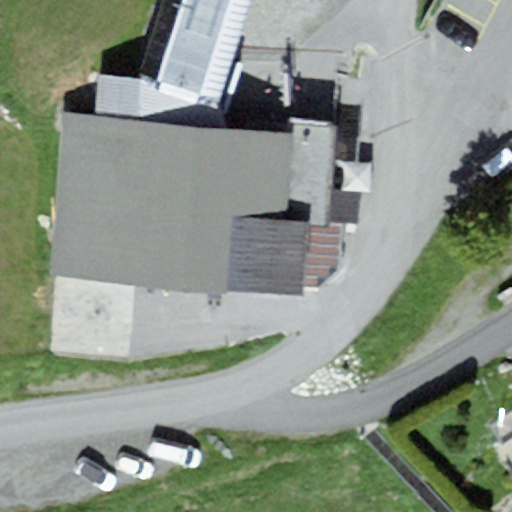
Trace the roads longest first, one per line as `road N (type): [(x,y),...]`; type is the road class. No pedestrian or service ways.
road 1 (residential): [(220,387),(250,409),(277,415),(353,406),(391,393),(511,323)]
road 2 (residential): [(406,182),(321,312),(281,351),(220,387)]
road 3 (residential): [(220,387),(140,409),(0,428)]
road 4 (track): [(377,0),(380,63),(406,182)]
